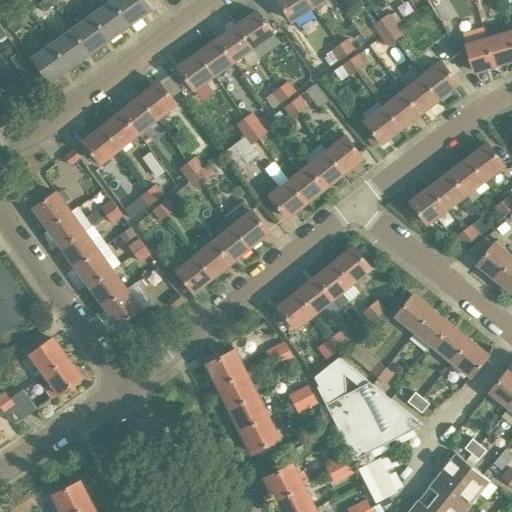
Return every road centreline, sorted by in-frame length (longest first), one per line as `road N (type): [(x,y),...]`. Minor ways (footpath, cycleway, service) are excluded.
road 1 (residential): [(122,386),(355,206)]
road 2 (residential): [(0,149),(214,0)]
road 3 (residential): [(122,386),(0,210)]
road 4 (residential): [(511,328),(355,206)]
road 5 (residential): [(355,206),(464,116),(511,94)]
road 6 (residential): [(0,470),(122,386)]
road 7 (residential): [(188,511),(122,386)]
